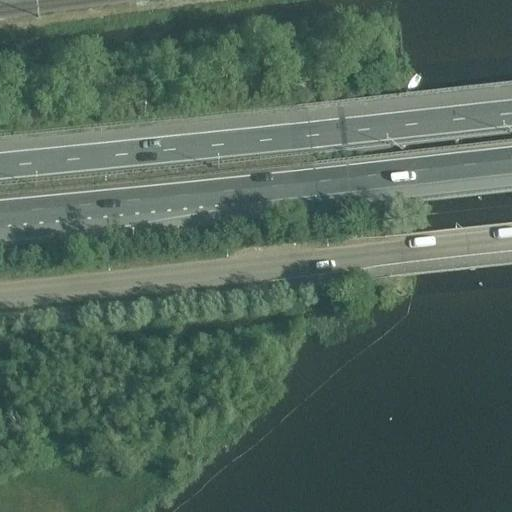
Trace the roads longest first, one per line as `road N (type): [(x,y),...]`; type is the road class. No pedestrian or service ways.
road 1 (secondary): [(0,296),(511,239)]
road 2 (motorway): [(511,113),(0,166)]
road 3 (motorway): [(219,191),(511,160)]
road 4 (primary): [(0,212),(219,191)]
